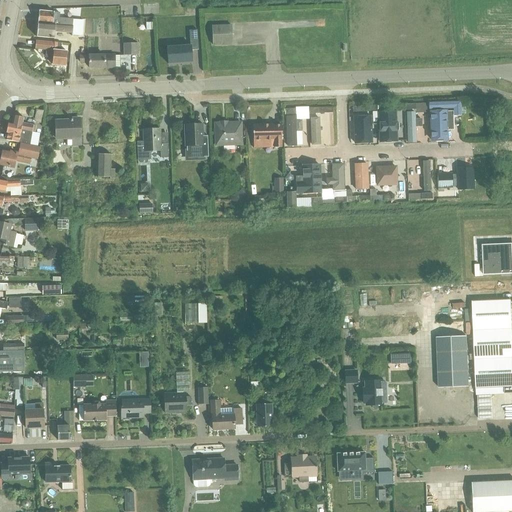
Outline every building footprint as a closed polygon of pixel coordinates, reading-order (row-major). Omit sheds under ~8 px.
[(39,11),(38,23),(67,25),(72,26),(73,26),(74,20),(73,20),(60,19),(60,13),(54,12),(39,11)] [(38,23),(37,36),(54,38),(55,32),(72,33),(72,36),(79,37),(82,37),(83,26),(83,21),(74,20),(73,26),(72,26),(67,25),(38,23)] [(212,26),(213,45),(232,44),(231,25),(212,26)] [(190,45),(167,47),(168,56),(168,64),(180,63),(192,62),(192,56),(191,50),(195,50),(198,50),(198,44),(197,30),(189,30),(190,45)] [(66,66),(67,52),(57,51),(58,43),(39,41),(36,40),(35,49),(38,49),(46,50),(46,57),(53,58),(52,65),(66,66)] [(138,43),(123,43),(123,55),(138,55),(138,43)] [(105,54),(105,56),(81,56),(81,62),(89,62),(89,68),(105,68),(115,68),(115,67),(120,67),(120,55),(115,55),(115,54),(105,54)] [(427,103),(416,104),(416,110),(416,113),(427,113),(427,103)] [(461,103),(429,104),(429,111),(454,110),(454,117),(462,117),(461,103)] [(296,109),(285,109),(285,115),(296,115),(297,119),(309,118),(309,114),(309,108),(296,109)] [(43,111),(36,110),(34,122),(40,123),(43,111)] [(416,141),(415,111),(407,111),(408,141),(416,141)] [(446,111),(430,112),(431,142),(447,141),(446,111)] [(380,143),(397,142),(396,112),(379,113),(380,143)] [(357,143),(372,142),(371,115),(355,116),(357,143)] [(8,133),(6,140),(19,143),(30,144),(32,132),(35,133),(36,126),(22,123),(23,118),(14,116),(12,124),(8,123),(6,133),(8,133)] [(288,145),(297,144),(296,117),(287,117),(288,145)] [(313,144),(322,144),(320,118),(312,119),(313,144)] [(68,146),(73,146),(80,145),(79,119),(71,119),(71,120),(55,121),(56,139),(67,138),(68,146)] [(215,124),(216,145),(242,145),(241,123),(227,124),(227,122),(220,122),(220,124),(215,124)] [(185,147),(187,146),(188,158),(208,157),(207,135),(203,136),(203,124),(184,125),(185,147)] [(253,131),(253,134),(253,140),(254,148),(274,148),(282,147),(282,132),(282,125),(273,125),(253,125),(253,131)] [(143,130),(144,141),(137,142),(137,160),(150,160),(150,153),(152,151),(161,151),(161,158),(168,158),(168,144),(161,144),(160,129),(143,130)] [(3,152),(0,164),(14,167),(15,161),(29,165),(31,158),(38,160),(39,155),(40,147),(24,144),(20,143),(17,154),(10,152),(10,154),(3,152)] [(114,179),(115,169),(111,169),(111,154),(97,154),(97,177),(110,178),(110,179),(114,179)] [(430,162),(423,162),(425,191),(432,191),(430,162)] [(367,164),(354,165),(355,190),(368,189),(367,164)] [(319,165),(303,166),(303,184),(298,184),(298,193),(320,192),(319,165)] [(343,165),(332,166),(333,180),(328,180),(328,185),(333,184),(334,190),(344,190),(343,165)] [(397,165),(376,166),(377,186),(397,186),(397,165)] [(453,174),(438,175),(439,189),(453,188),(453,174)] [(282,178),(273,178),(274,193),(283,193),(282,178)] [(5,192),(11,192),(11,195),(20,195),(20,186),(33,185),(33,180),(20,181),(7,181),(0,179),(0,191),(5,192)] [(145,183),(136,182),(135,191),(145,191),(145,183)] [(247,192),(243,188),(238,194),(241,198),(247,192)] [(328,190),(322,190),(322,198),(322,204),(346,203),(346,192),(334,192),(334,197),(328,198),(328,190)] [(383,201),(394,201),(394,195),(383,195),(377,196),(376,190),(370,190),(370,196),(370,202),(383,201)] [(370,202),(370,196),(352,197),(352,191),(346,191),(346,192),(346,203),(370,202)] [(295,193),(286,193),(286,208),(295,207),(295,193)] [(28,196),(11,196),(4,196),(0,195),(0,207),(2,208),(3,203),(28,202),(28,196)] [(152,204),(139,204),(139,214),(152,213),(152,204)] [(0,223),(0,238),(1,238),(0,243),(0,244),(12,247),(13,244),(17,245),(20,235),(15,234),(15,233),(9,232),(10,225),(19,225),(24,225),(24,228),(37,227),(37,218),(19,219),(7,219),(7,225),(0,223)] [(67,220),(58,220),(58,229),(67,229),(67,220)] [(511,243),(483,245),(484,275),(511,273),(511,243)] [(18,257),(17,267),(28,268),(29,258),(18,257)] [(61,285),(42,286),(43,295),(62,294),(61,285)] [(511,327),(511,299),(486,301),(472,301),(477,395),(477,394),(484,394),(491,394),(498,393),(505,393),(511,393),(511,327)] [(466,307),(460,307),(460,302),(449,301),(448,318),(465,319),(466,307)] [(162,303),(154,304),(154,316),(162,316),(162,303)] [(185,304),(185,323),(199,323),(198,304),(185,304)] [(4,317),(4,324),(22,324),(22,316),(4,317)] [(67,331),(56,332),(56,341),(67,341),(67,331)] [(470,387),(468,336),(438,338),(440,388),(470,387)] [(0,372),(25,372),(24,351),(4,352),(2,352),(0,351),(0,372)] [(411,364),(410,354),(391,355),(392,364),(411,364)] [(172,389),(184,389),(184,370),(171,371),(172,389)] [(340,370),(340,425),(355,424),(355,413),(349,413),(349,386),(342,386),(342,382),(340,382),(340,370)] [(358,383),(358,372),(346,372),(346,383),(358,383)] [(93,388),(93,376),(73,376),(73,388),(93,388)] [(14,390),(23,390),(22,378),(14,378),(14,390)] [(32,380),(23,380),(24,388),(32,387),(32,380)] [(382,381),(366,381),(366,389),(363,389),(364,403),(367,403),(367,406),(373,406),(373,408),(375,410),(377,409),(379,408),(379,405),(383,405),(383,404),(387,404),(386,382),(382,382),(382,381)] [(208,405),(208,388),(198,388),(198,405),(208,405)] [(183,394),(164,394),(165,413),(176,413),(176,414),(187,413),(187,405),(191,405),(190,397),(184,397),(183,394)] [(143,414),(151,414),(150,399),(143,400),(143,401),(138,402),(136,400),(132,400),(130,402),(122,402),(122,408),(121,410),(121,420),(131,420),(131,418),(143,418),(143,414)] [(83,406),(79,406),(79,421),(83,421),(106,421),(106,417),(116,416),(115,401),(105,401),(105,405),(100,405),(99,403),(94,403),(93,405),(83,406)] [(219,401),(211,401),(212,416),(213,429),(235,428),(235,425),(242,424),(242,417),(242,409),(234,409),(233,407),(219,408),(219,401)] [(43,403),(25,403),(26,429),(44,428),(43,410),(43,403)] [(272,404),(256,405),(256,414),(257,427),(264,427),(273,427),(272,414),(272,404)] [(15,409),(6,409),(0,408),(0,416),(14,418),(15,409)] [(65,426),(57,427),(58,441),(70,440),(69,412),(64,412),(65,426)] [(12,433),(13,420),(3,420),(3,432),(12,433)] [(0,434),(0,438),(0,441),(0,442),(12,443),(13,435),(0,434)] [(365,459),(365,453),(337,454),(338,472),(351,471),(351,479),(362,479),(362,474),(374,473),(373,458),(365,459)] [(291,458),(292,463),(292,476),(292,478),(299,477),(299,482),(308,481),(308,477),(317,476),(316,457),(307,458),(307,455),(298,456),(298,458),(291,458)] [(30,466),(29,457),(28,457),(8,458),(8,460),(8,463),(1,463),(1,471),(1,479),(9,479),(9,474),(30,474),(30,466)] [(269,457),(258,458),(258,480),(270,480),(269,457)] [(210,484),(210,479),(224,479),(225,481),(239,480),(238,466),(225,466),(225,459),(192,461),(193,480),(194,484),(194,486),(196,488),(198,488),(207,488),(208,487),(210,486),(210,484)] [(54,464),(45,464),(46,483),(62,482),(62,490),(73,490),(72,482),(71,482),(70,466),(54,467),(54,464)] [(281,476),(277,476),(278,491),(285,491),(285,481),(282,481),(281,476)] [(511,480),(470,483),(471,511),(479,511),(511,510),(511,480)] [(373,487),(373,498),(381,498),(381,487),(373,487)] [(134,511),(134,494),(124,494),(124,511),(134,511)] [(21,503),(21,504),(21,505),(21,506),(22,506),(22,507),(23,508),(24,508),(25,509),(26,509),(27,508),(28,508),(29,508),(29,507),(30,507),(30,506),(30,505),(31,505),(31,504),(31,503),(31,502),(30,502),(30,501),(30,500),(29,500),(29,499),(28,499),(27,499),(26,499),(25,499),(24,499),(23,499),(22,500),(22,501),(21,501),(21,502),(21,503)]
